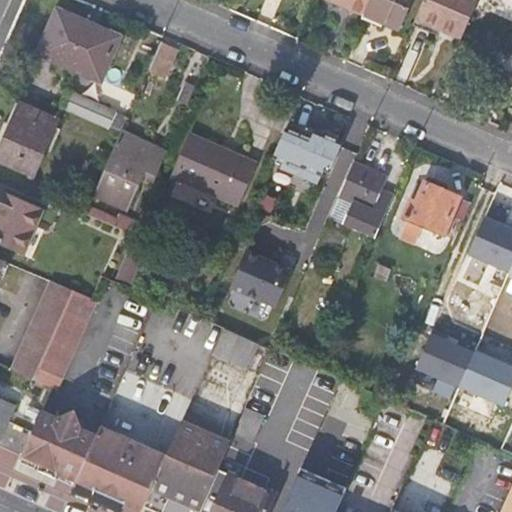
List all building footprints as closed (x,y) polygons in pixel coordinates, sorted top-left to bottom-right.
[(329,0),(362,15),(368,0),(329,0)] [(409,0),(368,0),(362,15),(381,23),(383,19),(399,25),(409,0)] [(423,0),(416,18),(462,38),(478,0),(423,0)] [(39,53),(101,80),(119,36),(58,9),(39,53)] [(171,98),(187,106),(196,86),(179,78),(171,98)] [(69,90),(63,106),(121,132),(122,131),(128,116),(69,90)] [(0,141),(0,160),(33,175),(58,116),(19,99),(0,141)] [(293,114),(280,144),(291,150),(288,159),(328,177),(337,157),(347,135),(305,117),(304,119),(293,114)] [(168,151),(122,131),(121,132),(94,194),(128,210),(145,170),(157,175),(168,151)] [(171,177),(240,207),(259,162),(191,133),(171,177)] [(346,224),(376,237),(394,196),(380,189),(385,177),(354,162),(339,196),(355,203),(346,224)] [(403,216),(444,233),(460,196),(427,182),(417,202),(411,200),(403,216)] [(0,244),(22,254),(44,206),(0,187),(0,244)] [(137,221),(91,201),(86,214),(132,234),(137,221)] [(511,245),(500,240),(496,249),(475,240),(465,265),(511,286),(511,245)] [(293,270),(247,251),(231,288),(277,308),(293,270)] [(126,252),(113,280),(129,287),(142,258),(126,252)] [(51,281),(12,370),(35,381),(76,291),(51,281)] [(76,291),(35,381),(54,389),(94,299),(76,291)] [(208,360),(257,381),(271,349),(222,328),(208,360)] [(416,368),(460,387),(474,353),(446,341),(449,335),(434,329),(416,368)] [(474,353),(460,387),(504,406),(511,387),(511,363),(506,361),(505,363),(476,350),(474,353)] [(224,412),(227,398),(207,393),(203,407),(224,412)] [(0,442),(17,404),(0,395),(0,442)] [(22,457),(78,482),(98,435),(85,429),(76,409),(57,416),(44,410),(22,457)] [(144,507),(154,511),(200,511),(219,469),(231,442),(181,420),(166,455),(144,507)] [(101,427),(98,435),(78,482),(142,510),(144,507),(166,455),(101,427)] [(20,463),(75,488),(78,482),(22,457),(20,463)] [(219,469),(200,511),(266,511),(275,493),(219,469)] [(281,511),(337,511),(345,495),(299,475),(281,511)] [(511,511),(511,485),(500,511),(511,511)]
